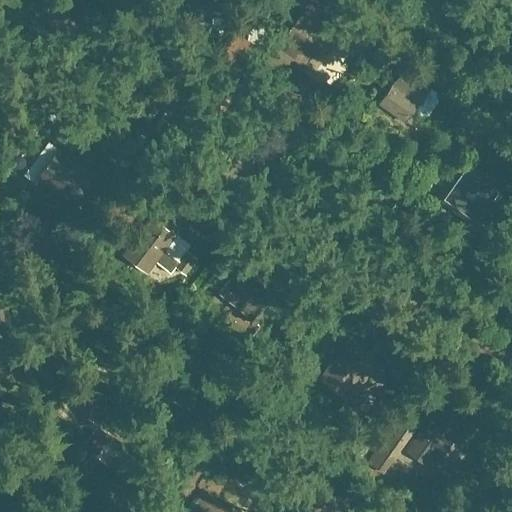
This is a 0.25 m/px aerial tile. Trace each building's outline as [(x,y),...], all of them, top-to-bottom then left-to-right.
[(278,47),(303,66),(328,35),(317,27),(307,40),(292,29),(278,47)] [(393,30),(364,65),(376,75),(394,54),(405,40),(393,30)] [(404,123),(412,113),(430,88),(404,69),(378,105),(404,123)] [(19,133),(13,121),(0,128),(7,140),(19,133)] [(68,208),(93,175),(64,153),(52,169),(47,166),(34,182),(68,208)] [(476,226),(501,191),(476,173),(468,184),(456,175),(439,200),(476,226)] [(185,275),(197,259),(188,251),(180,262),(163,249),(181,228),(169,218),(163,225),(153,218),(124,255),(146,272),(155,260),(171,273),(175,267),(185,275)] [(259,316),(283,288),(259,268),(243,287),(232,277),(219,292),(253,320),(252,321),(256,324),(261,318),(259,316)] [(61,330),(47,350),(58,358),(73,339),(61,330)] [(344,398),(375,357),(352,340),(321,381),(344,398)] [(0,376),(2,378),(18,356),(0,343),(0,376)] [(111,389),(90,373),(71,397),(83,406),(73,419),(83,427),(84,425),(93,431),(71,460),(100,483),(118,459),(102,447),(110,437),(87,420),(111,389)] [(369,390),(360,383),(347,400),(356,407),(369,390)] [(450,435),(462,418),(470,407),(459,399),(452,410),(444,405),(412,451),(430,464),(437,453),(444,458),(457,440),(450,435)] [(387,473),(417,431),(406,423),(376,466),(387,473)] [(203,475),(191,466),(172,491),(183,500),(203,475)] [(225,509),(202,491),(190,506),(198,511),(237,511),(238,511),(229,504),(225,509)]
